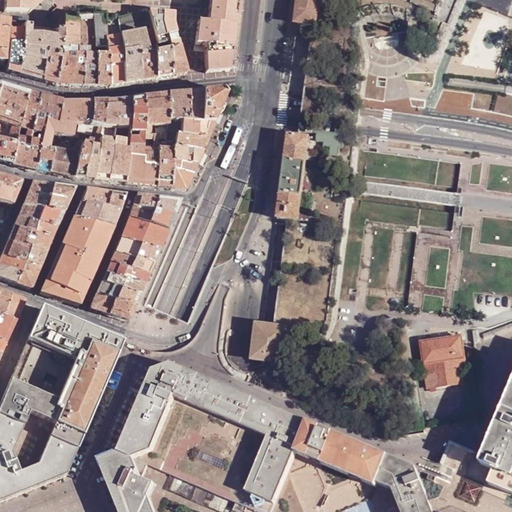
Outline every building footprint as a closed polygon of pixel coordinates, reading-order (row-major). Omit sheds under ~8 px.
[(3,0),(4,12),(29,13),(44,0),(3,0)] [(202,47),(204,68),(221,68),(224,42),(222,42),(225,14),(227,13),(228,0),(208,0),(207,11),(206,24),(196,23),(194,46),(202,47)] [(210,73),(229,73),(236,3),(236,0),(228,0),(227,13),(225,14),(222,42),(224,42),(221,68),(204,68),(205,73),(210,73)] [(298,0),(296,24),(302,25),(316,27),(318,9),(325,0),(298,0)] [(316,27),(356,33),(362,20),(375,10),(393,10),(407,15),(413,21),(414,29),(412,38),(412,45),(416,51),(423,54),(433,54),(440,50),(444,42),(461,0),(325,0),(318,9),(316,27)] [(120,37),(124,85),(140,82),(137,57),(145,55),(141,33),(151,31),(146,13),(146,10),(128,14),(128,15),(117,18),(120,37)] [(146,13),(151,31),(156,54),(165,52),(178,49),(174,34),(171,34),(172,14),(146,13)] [(75,50),(85,50),(94,51),(94,47),(105,48),(104,22),(104,14),(75,16),(75,22),(76,22),(75,50)] [(105,56),(107,88),(124,85),(120,37),(117,18),(104,22),(105,48),(105,56)] [(61,32),(61,49),(75,50),(76,22),(75,22),(63,20),(61,30),(61,32)] [(0,65),(6,66),(9,31),(9,25),(0,23),(0,65)] [(22,32),(18,75),(41,82),(47,52),(60,55),(61,49),(61,32),(55,31),(54,39),(27,36),(27,29),(29,30),(29,28),(23,27),(22,32)] [(356,33),(316,27),(305,104),(302,125),(301,132),(311,133),(342,137),(343,130),(346,109),(356,33)] [(9,31),(6,66),(5,72),(18,75),(22,32),(9,31)] [(137,57),(140,82),(153,80),(152,55),(156,54),(151,31),(141,33),(145,55),(137,57)] [(60,55),(55,86),(82,87),(85,50),(75,50),(61,49),(60,55)] [(170,77),(185,75),(178,49),(165,52),(170,77)] [(85,50),(82,87),(94,87),(94,55),(94,51),(85,50)] [(47,52),(41,82),(55,86),(60,55),(47,52)] [(152,55),(153,80),(170,77),(165,52),(156,54),(152,55)] [(94,55),(94,87),(107,88),(105,56),(94,55)] [(0,143),(15,147),(17,139),(19,130),(28,94),(0,85),(0,143)] [(201,110),(219,109),(225,96),(222,91),(202,92),(201,110)] [(200,124),(201,110),(202,92),(188,94),(188,124),(200,124)] [(15,147),(27,150),(39,97),(28,94),(19,130),(25,132),(24,140),(17,139),(15,147)] [(188,124),(188,94),(167,96),(167,124),(188,124)] [(165,143),(166,135),(167,124),(167,96),(142,99),(142,127),(142,136),(152,136),(152,147),(164,147),(165,143)] [(39,149),(47,151),(48,146),(53,147),(55,137),(61,103),(39,97),(27,150),(39,152),(39,149)] [(142,127),(142,99),(130,100),(127,127),(142,127)] [(113,141),(125,143),(127,127),(130,100),(126,101),(118,102),(112,129),(111,129),(110,141),(113,141)] [(97,128),(102,128),(104,102),(91,103),(91,122),(89,126),(92,127),(97,128)] [(112,129),(118,102),(104,102),(102,128),(111,129),(112,129)] [(91,135),(92,127),(89,126),(91,122),(91,103),(61,103),(55,137),(70,139),(70,137),(78,138),(78,133),(91,135)] [(213,124),(219,109),(201,110),(200,124),(213,124)] [(207,139),(213,124),(200,124),(188,124),(167,124),(166,135),(191,137),(207,139)] [(155,188),(155,151),(142,150),(142,136),(142,127),(127,127),(125,143),(124,185),(155,188)] [(110,143),(110,141),(111,129),(102,128),(97,128),(94,142),(99,142),(110,143)] [(342,137),(311,133),(311,137),(310,141),(308,156),(317,157),(316,163),(307,162),(305,183),(300,217),(308,218),(307,224),(312,225),(315,225),(315,231),(329,233),(330,227),(336,186),(342,137)] [(201,153),(207,139),(191,137),(166,135),(165,143),(172,144),(172,149),(201,153)] [(284,180),(279,220),(299,223),(300,217),(305,183),(307,162),(308,156),(310,141),(290,138),(284,180)] [(78,157),(82,140),(79,140),(77,141),(72,156),(78,157)] [(72,179),(82,180),(91,141),(82,140),(78,157),(72,179)] [(82,180),(92,182),(99,142),(94,142),(91,141),(82,180)] [(92,182),(107,184),(113,141),(110,141),(110,143),(99,142),(92,182)] [(107,184),(124,185),(125,143),(113,141),(107,184)] [(0,163),(10,166),(15,147),(0,143),(0,163)] [(170,149),(172,149),(172,144),(165,143),(164,147),(163,151),(155,151),(155,188),(169,190),(169,171),(170,163),(170,149)] [(10,166),(35,172),(39,152),(27,150),(15,147),(10,166)] [(35,172),(47,175),(52,152),(47,151),(39,149),(39,152),(35,172)] [(195,166),(201,153),(172,149),(170,149),(170,163),(195,166)] [(47,175),(72,179),(78,157),(72,156),(52,152),(47,175)] [(191,176),(195,166),(170,163),(169,171),(191,176)] [(183,192),(191,176),(169,171),(169,190),(183,192)] [(20,183),(0,177),(0,188),(17,192),(20,183)] [(44,211),(52,188),(31,186),(17,219),(36,224),(42,211),(44,211)] [(0,204),(3,205),(11,206),(17,192),(0,188),(0,204)] [(71,191),(52,188),(44,211),(62,214),(72,192),(71,191)] [(84,191),(78,205),(106,211),(109,195),(84,191)] [(106,211),(117,213),(123,197),(109,195),(106,211)] [(151,213),(157,200),(135,198),(128,219),(147,225),(151,213)] [(151,213),(172,218),(179,203),(157,200),(151,213)] [(366,213),(373,215),(375,204),(368,203),(366,213)] [(71,220),(111,229),(117,213),(106,211),(78,205),(71,220)] [(62,214),(44,211),(42,211),(36,224),(55,229),(62,214)] [(157,252),(172,218),(151,213),(147,225),(128,219),(119,240),(138,244),(157,252)] [(36,224),(17,219),(13,229),(31,233),(32,233),(36,224)] [(78,305),(111,229),(71,220),(39,293),(78,305)] [(55,229),(36,224),(32,233),(31,233),(24,247),(30,248),(45,252),(55,229)] [(315,231),(284,227),(271,323),(287,325),(317,329),(329,233),(315,231)] [(31,233),(13,229),(7,243),(24,247),(31,233)] [(132,259),(138,244),(119,240),(113,255),(132,259)] [(24,247),(7,243),(0,257),(24,263),(30,248),(24,247)] [(151,266),(157,252),(138,244),(132,259),(151,266)] [(38,268),(45,252),(30,248),(24,263),(38,268)] [(127,270),(132,259),(113,255),(109,265),(127,270)] [(24,263),(0,257),(0,268),(18,275),(24,263)] [(152,266),(151,266),(132,259),(127,270),(147,277),(152,266)] [(29,290),(38,268),(24,263),(18,275),(14,286),(29,290)] [(143,287),(147,277),(127,270),(109,265),(104,276),(123,280),(143,287)] [(18,275),(0,268),(0,280),(14,286),(18,275)] [(100,285),(119,291),(123,280),(104,276),(100,285)] [(138,296),(143,287),(123,280),(119,291),(138,296)] [(114,302),(119,291),(100,285),(95,296),(114,302)] [(119,291),(114,302),(134,307),(138,296),(119,291)] [(0,318),(1,319),(9,297),(0,293),(0,318)] [(108,315),(114,302),(95,296),(89,309),(108,315)] [(1,319),(14,324),(18,314),(24,302),(9,297),(1,319)] [(134,307),(114,302),(108,315),(128,322),(134,307)] [(124,338),(39,305),(39,306),(38,308),(0,395),(0,511),(76,478),(122,341),(123,340),(124,338)] [(0,343),(4,345),(14,324),(1,319),(0,318),(0,343)] [(248,360),(267,362),(281,364),(287,325),(271,323),(253,320),(248,360)] [(322,348),(317,329),(287,325),(281,364),(286,373),(293,388),(305,397),(384,431),(424,426),(406,333),(394,328),(386,329),(377,335),(369,347),(364,353),(355,357),(338,357),(327,354),(322,348)] [(457,331),(414,339),(423,388),(466,380),(457,331)] [(127,451),(142,458),(161,451),(171,431),(184,399),(225,417),(247,426),(276,438),(253,492),(279,505),(301,455),(314,423),(243,394),(181,365),(162,371),(127,451)] [(483,464),(494,469),(488,481),(511,491),(511,401),(510,401),(483,464)] [(393,456),(314,423),(301,455),(322,464),(380,488),(393,456)] [(107,464),(127,511),(168,511),(164,500),(169,488),(155,480),(142,458),(127,451),(107,464)] [(393,456),(380,488),(397,494),(405,511),(441,511),(438,504),(423,465),(393,456)]
